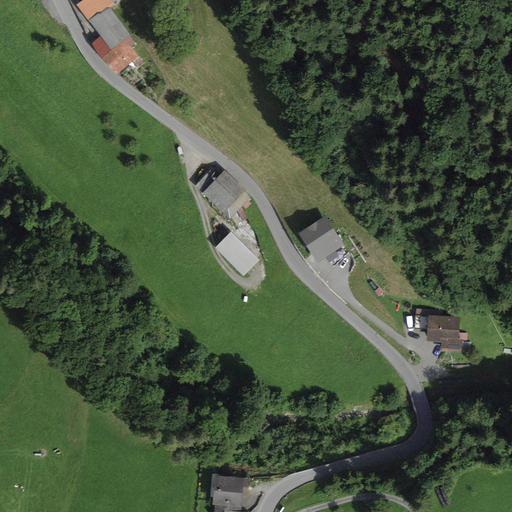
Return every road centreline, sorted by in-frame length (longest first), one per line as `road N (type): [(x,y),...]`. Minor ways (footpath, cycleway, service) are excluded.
road 1 (tertiary): [(61,0),(95,62),(251,186),(302,272),(411,377),(425,420),(418,441),(296,479),(265,511)]
road 2 (track): [(411,377),(428,368),(427,353),(351,300),(328,271)]
